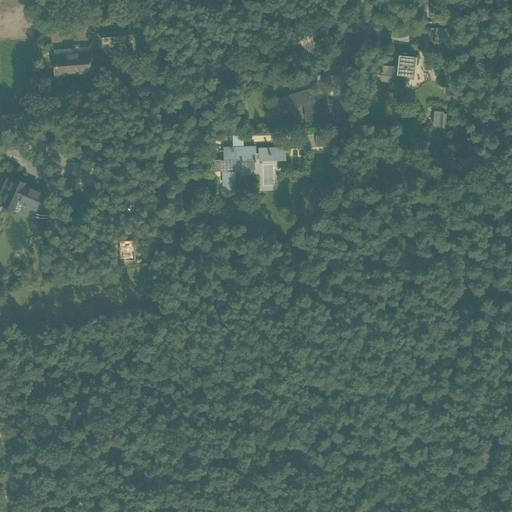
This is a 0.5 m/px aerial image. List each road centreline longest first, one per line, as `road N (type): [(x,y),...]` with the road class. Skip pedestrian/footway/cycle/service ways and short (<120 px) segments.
road 1 (track): [(0,403),(26,419),(92,490),(161,382),(511,404)]
road 2 (unclassified): [(0,122),(244,63),(314,35),(363,0)]
road 3 (track): [(161,382),(177,312),(172,201),(163,180)]
